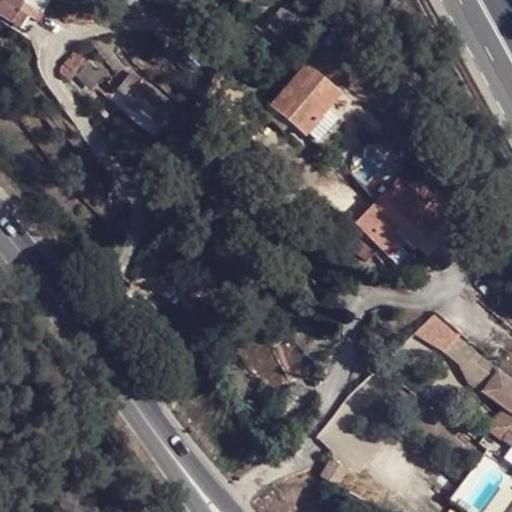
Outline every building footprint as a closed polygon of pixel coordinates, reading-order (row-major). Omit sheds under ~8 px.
[(48,0),(0,0),(0,14),(26,32),(48,0)] [(279,0),(265,15),(259,24),(279,40),(285,32),(307,8),(298,0),(279,0)] [(268,106),(270,108),(286,123),(297,134),(334,94),(304,65),(268,106)] [(185,118),(129,71),(115,88),(125,97),(121,102),(131,110),(136,104),(156,122),(152,125),(158,131),(163,126),(171,134),(185,118)] [(286,123),(270,108),(262,116),(279,131),(286,123)] [(453,212),(405,166),(329,240),(341,253),(350,241),(362,252),(376,241),(395,256),(404,246),(397,241),(400,237),(409,243),(411,240),(420,247),(453,212)] [(191,272),(170,253),(159,267),(181,286),(191,272)] [(475,348),(453,332),(440,347),(462,366),(475,348)] [(511,446),(511,376),(475,348),(462,366),(460,377),(500,413),(497,417),(509,427),(501,437),(511,446)] [(307,410),(294,396),(274,416),(287,429),(307,410)] [(489,425),(501,437),(509,427),(497,417),(489,425)]
